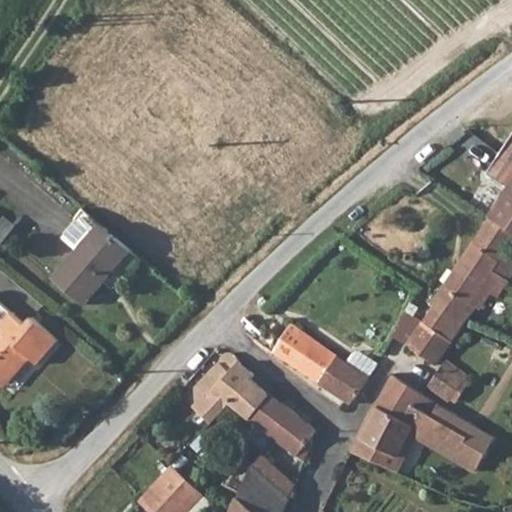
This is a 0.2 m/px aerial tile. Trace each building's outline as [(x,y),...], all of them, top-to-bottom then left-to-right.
[(492,172),(511,186),(511,188),(493,216),(511,230),(511,156),(505,152),(492,172)] [(82,248),(103,223),(91,213),(71,238),(82,248)] [(432,304),(437,311),(429,320),(455,343),(476,315),(480,308),(490,313),(511,282),(511,230),(493,216),(432,304)] [(90,302),(134,249),(103,223),(82,248),(58,276),(90,302)] [(0,377),(23,349),(31,356),(40,363),(61,338),(31,314),(25,321),(10,309),(0,320),(0,377)] [(455,343),(429,320),(410,344),(438,367),(455,343)] [(331,351),(296,322),(277,351),(357,403),(374,372),(369,370),(377,357),(360,348),(356,348),(348,360),(331,351)] [(240,353),(228,344),(217,355),(225,362),(201,385),(217,402),(207,411),(216,421),(236,401),(252,412),(271,394),(254,379),(256,374),(238,357),(240,353)] [(23,349),(0,377),(0,380),(6,386),(31,356),(23,349)] [(225,362),(217,355),(194,378),(201,385),(225,362)] [(369,370),(374,372),(381,359),(377,357),(369,370)] [(449,362),(442,370),(432,385),(454,401),(472,377),(449,362)] [(410,382),(395,373),(380,404),(394,411),(410,382)] [(394,411),(380,404),(363,438),(400,454),(407,457),(417,437),(480,470),(498,438),(478,425),(472,435),(427,409),(434,398),(410,382),(394,411)] [(252,412),(307,452),(316,439),(313,435),(321,426),(271,394),(252,412)] [(472,435),(478,425),(434,398),(427,409),(472,435)] [(400,469),(407,457),(400,454),(363,438),(357,450),(400,469)] [(264,454),(259,463),(281,482),(289,473),(264,454)] [(248,490),(238,511),(285,511),(293,492),(281,482),(259,463),(244,459),(228,486),(248,490)] [(160,511),(189,511),(206,493),(177,466),(148,500),(160,511)] [(281,482),(293,492),(298,480),(289,473),(281,482)]
